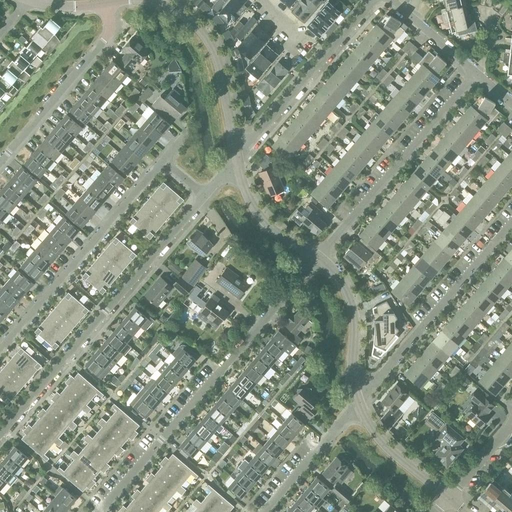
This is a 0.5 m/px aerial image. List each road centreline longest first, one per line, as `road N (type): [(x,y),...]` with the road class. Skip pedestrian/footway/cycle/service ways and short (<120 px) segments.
road 1 (residential): [(98,511),(318,257)]
road 2 (residential): [(0,432),(204,196)]
road 3 (residential): [(0,349),(162,161)]
road 4 (residential): [(318,257),(475,74)]
road 5 (residential): [(359,402),(511,223)]
road 6 (residential): [(237,158),(374,0)]
road 7 (residential): [(0,162),(105,38),(108,2)]
road 8 (residential): [(237,158),(206,39),(180,13),(148,0)]
road 9 (residential): [(359,402),(349,300),(318,257)]
road 10 (residential): [(262,511),(359,402)]
road 11 (residential): [(318,257),(260,215),(237,158)]
road 12 (residential): [(449,498),(389,448),(359,402)]
